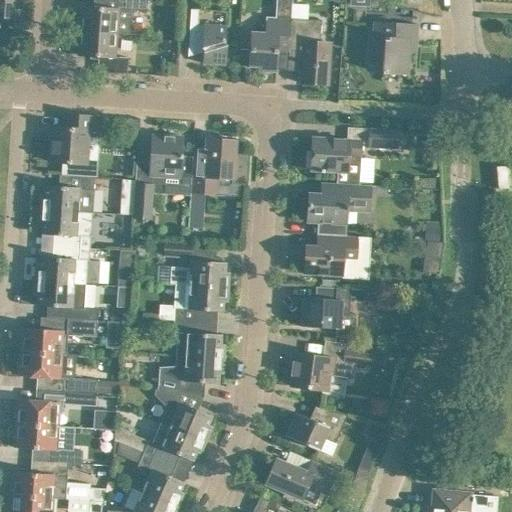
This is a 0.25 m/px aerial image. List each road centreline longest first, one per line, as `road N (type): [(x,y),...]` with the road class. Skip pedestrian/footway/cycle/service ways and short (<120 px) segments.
road 1 (residential): [(378,511),(463,292),(464,72)]
road 2 (residential): [(208,511),(251,412),(271,105)]
road 3 (residential): [(271,105),(43,91)]
road 4 (residential): [(0,295),(8,283),(16,89)]
